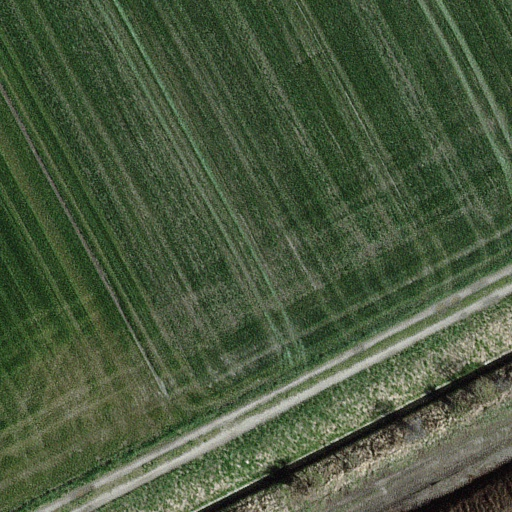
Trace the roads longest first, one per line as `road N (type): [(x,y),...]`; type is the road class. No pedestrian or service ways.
road 1 (track): [(511,279),(63,511)]
road 2 (track): [(349,511),(511,430)]
